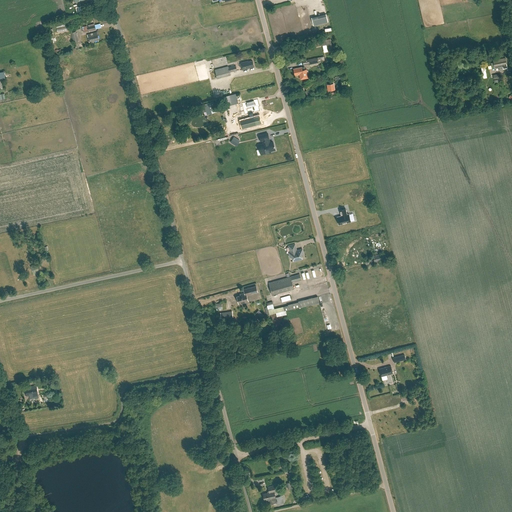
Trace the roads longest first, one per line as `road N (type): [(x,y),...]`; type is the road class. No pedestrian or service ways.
road 1 (unclassified): [(370,424),(258,0)]
road 2 (unclassified): [(183,260),(111,0)]
road 3 (unclassified): [(236,456),(183,260)]
road 4 (unclassified): [(0,301),(183,260)]
road 5 (unclassified): [(236,456),(370,424)]
